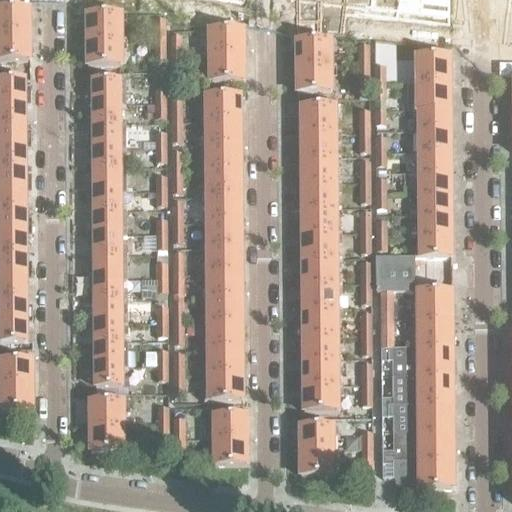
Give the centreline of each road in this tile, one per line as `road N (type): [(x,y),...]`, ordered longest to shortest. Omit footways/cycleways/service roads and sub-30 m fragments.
road 1 (residential): [(488,511),(481,0)]
road 2 (residential): [(268,511),(262,0)]
road 3 (residential): [(56,475),(50,0)]
road 4 (unknown): [(64,0),(483,53)]
road 5 (residential): [(56,475),(90,492),(242,511)]
